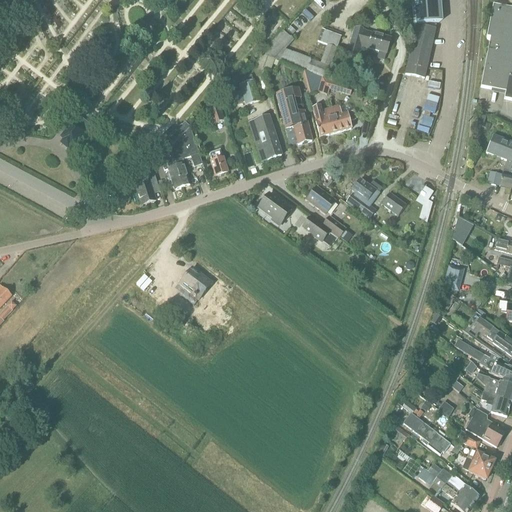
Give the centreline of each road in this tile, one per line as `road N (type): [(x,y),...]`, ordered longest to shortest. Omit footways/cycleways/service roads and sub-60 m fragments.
road 1 (residential): [(104,227),(366,153),(389,154),(511,210)]
road 2 (residential): [(104,227),(0,165)]
